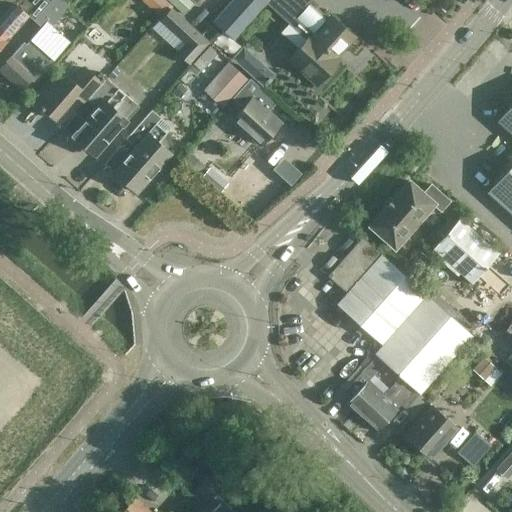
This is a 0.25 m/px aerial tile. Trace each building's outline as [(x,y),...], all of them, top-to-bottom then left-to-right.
[(24,42),(0,67),(0,70),(20,89),(33,75),(37,78),(69,42),(49,24),(67,5),(61,0),(50,0),(33,20),(41,27),(26,44),(24,42)] [(46,0),(18,0),(0,20),(0,45),(8,37),(5,35),(26,13),(33,20),(50,0),(47,0),(46,0)] [(0,0),(0,20),(18,0),(0,0)] [(170,5),(163,0),(145,0),(161,15),(170,5)] [(167,0),(183,15),(193,4),(189,0),(167,0)] [(332,16),(328,20),(310,3),(312,0),(231,0),(213,21),(233,39),(265,3),(306,39),(289,58),(316,82),(322,76),(326,76),(332,69),(332,64),(338,58),(334,54),(340,47),(341,49),(353,35),(332,16)] [(187,45),(177,56),(189,67),(210,44),(170,7),(159,19),(187,45)] [(195,77),(217,53),(210,46),(188,70),(195,77)] [(276,76),(243,47),(232,59),(264,88),(276,76)] [(247,80),(227,63),(203,89),(222,106),(247,80)] [(86,97),(87,98),(105,77),(100,72),(96,77),(85,67),(74,80),(61,69),(33,100),(53,117),(74,94),(82,101),(86,97)] [(105,77),(87,98),(94,105),(69,133),(90,152),(102,138),(105,141),(137,105),(105,77)] [(242,107),(231,119),(260,145),(280,122),(259,103),(267,94),(249,78),(232,97),(242,107)] [(187,89),(180,83),(172,92),(180,98),(187,89)] [(511,106),(497,123),(511,136),(511,166),(487,195),(511,217),(511,106)] [(157,142),(171,126),(150,108),(124,137),(134,146),(112,170),(135,191),(169,154),(157,142)] [(205,166),(191,154),(184,162),(198,174),(205,166)] [(369,225),(394,247),(432,203),(440,210),(449,200),(430,184),(422,193),(408,180),(393,198),(392,197),(384,206),(385,207),(369,225)] [(498,255),(459,220),(432,250),(471,285),(498,255)] [(474,337),(362,237),(327,276),(347,295),(336,307),(381,347),(374,355),(399,378),(418,395),(420,392),(467,340),(469,343),(474,337)] [(491,386),(504,371),(490,360),(491,358),(486,354),(472,369),(491,386)] [(360,416),(380,395),(365,381),(382,363),(374,356),(364,367),(364,368),(339,396),(346,402),(345,403),(357,413),(360,416)] [(385,389),(380,395),(360,416),(376,430),(395,409),(400,404),(411,414),(427,398),(420,392),(418,395),(399,378),(387,390),(385,389)] [(456,426),(432,405),(405,436),(429,457),(456,426)] [(479,426),(475,431),(479,434),(483,430),(479,426)] [(472,467),(491,445),(475,431),(456,453),(472,467)] [(229,511),(243,497),(211,469),(191,492),(204,502),(200,507),(198,505),(190,511),(229,511)] [(151,511),(134,496),(119,511),(151,511)]
